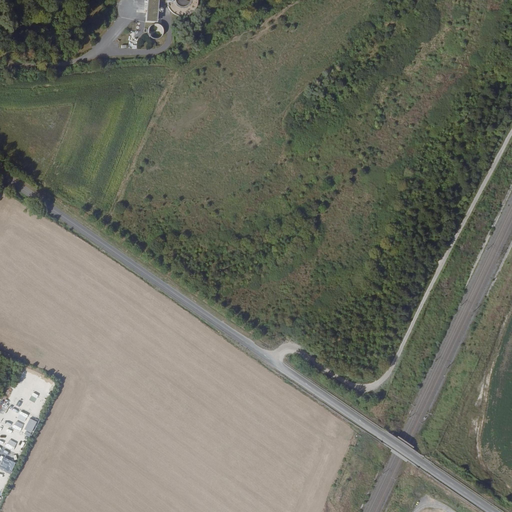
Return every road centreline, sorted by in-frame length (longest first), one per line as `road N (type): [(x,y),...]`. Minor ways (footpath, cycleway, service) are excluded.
road 1 (tertiary): [(493,511),(0,173)]
road 2 (track): [(138,79),(0,89)]
